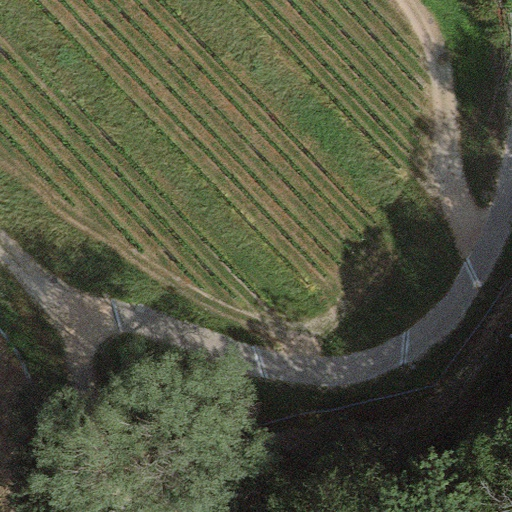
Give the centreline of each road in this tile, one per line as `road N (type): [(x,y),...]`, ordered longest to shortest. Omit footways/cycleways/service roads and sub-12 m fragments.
road 1 (track): [(0,242),(91,350),(292,369),(443,342),(476,252),(436,48),(399,0)]
road 2 (track): [(127,511),(329,435),(440,415),(511,315)]
road 3 (track): [(476,252),(511,132)]
